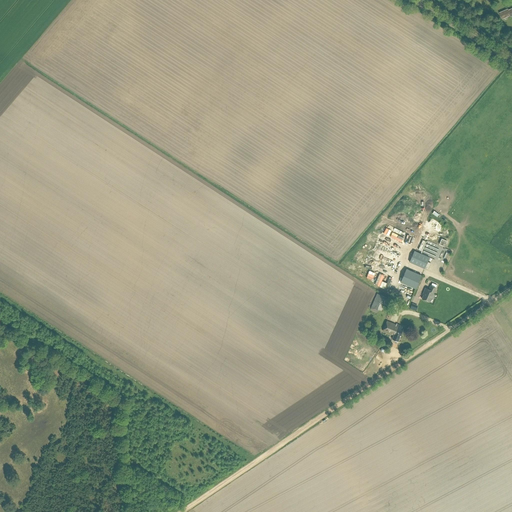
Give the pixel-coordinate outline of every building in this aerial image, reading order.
[(510,15),(508,10),(508,9),(500,13),(502,18),(510,15)] [(439,234),(444,227),(440,224),(435,231),(439,234)] [(420,253),(415,251),(409,262),(425,269),(430,258),(420,253)] [(421,275),(406,269),(400,282),(416,289),(421,275)] [(436,288),(430,285),(429,289),(425,287),(423,292),(424,292),(421,298),(428,301),(432,293),(433,294),(436,288)] [(388,298),(377,293),(371,309),(378,312),(379,310),(382,311),(384,305),(385,305),(388,298)] [(398,325),(387,321),(383,331),(393,335),(392,339),(398,341),(403,329),(401,328),(402,326),(398,324),(398,325)]
